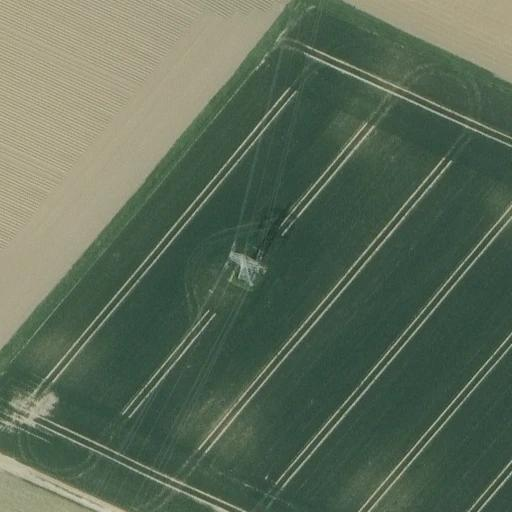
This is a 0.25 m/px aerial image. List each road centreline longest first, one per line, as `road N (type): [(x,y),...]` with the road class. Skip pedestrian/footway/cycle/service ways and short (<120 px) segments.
road 1 (track): [(0,394),(283,0)]
road 2 (track): [(511,64),(368,0)]
